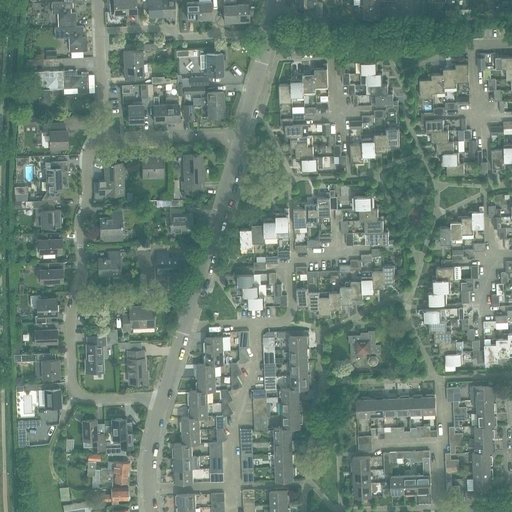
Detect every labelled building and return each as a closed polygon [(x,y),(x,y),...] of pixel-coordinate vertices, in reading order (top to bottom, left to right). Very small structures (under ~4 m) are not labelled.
[(124,13),(123,0),(113,0),(114,14),(124,13)] [(135,0),(123,0),(124,13),(136,13),(135,0)] [(161,15),(160,0),(147,0),(149,16),(161,15)] [(174,0),(160,0),(161,15),(175,15),(174,0)] [(223,0),(224,22),(237,21),(236,5),(235,0),(223,0)] [(309,6),(308,17),(322,17),(323,3),(317,2),(316,0),(296,0),(297,2),(302,2),(301,6),(309,6)] [(58,14),(58,27),(76,26),(76,13),(71,13),(70,9),(73,9),(72,2),(67,2),(67,3),(64,3),(51,3),(52,14),(58,14)] [(211,2),(198,3),(199,19),(211,18),(211,2)] [(199,19),(198,3),(187,3),(187,19),(199,19)] [(248,4),(236,5),(237,21),(248,21),(248,4)] [(387,5),(364,5),(364,18),(380,18),(380,9),(387,9),(387,5)] [(76,26),(58,27),(54,28),(55,39),(68,38),(69,52),(87,51),(87,37),(82,37),(82,33),(84,33),(83,26),(76,26)] [(123,51),(124,65),(143,64),(143,50),(123,51)] [(46,51),(46,59),(56,59),(56,51),(46,51)] [(206,54),(207,68),(204,69),(204,74),(207,74),(207,75),(223,75),(222,54),(206,54)] [(496,69),(507,68),(511,67),(511,56),(496,57),(496,69)] [(464,63),(456,63),(457,82),(469,81),(468,58),(464,58),(464,63)] [(361,73),(366,73),(383,72),(383,69),(378,69),(378,62),(360,62),(361,73)] [(324,68),(315,69),(316,87),(328,86),(327,63),(323,63),(324,68)] [(452,68),(444,69),(445,87),(457,86),(457,82),(456,63),(452,64),(452,68)] [(143,64),(124,65),(124,78),(144,77),(143,64)] [(484,80),(489,80),(489,79),(491,79),(496,79),(496,71),(491,72),(491,68),(485,68),(485,69),(484,69),(484,80)] [(312,74),(303,74),(304,92),(316,92),(316,87),(315,69),(311,69),(312,74)] [(441,74),(432,74),(433,91),(445,91),(445,87),(444,69),(440,69),(441,74)] [(73,70),(62,71),(63,89),(77,88),(78,93),(89,93),(88,72),(81,73),(81,75),(77,75),(77,70),(76,70),(76,71),(73,71),(73,70)] [(63,89),(62,71),(53,71),(53,72),(50,72),(50,71),(34,72),(35,89),(38,89),(39,103),(50,103),(50,90),(63,89)] [(366,84),(371,84),(388,83),(388,79),(383,80),(383,72),(366,73),(366,84)] [(300,79),(291,79),(292,97),(292,102),(298,102),(298,97),(304,97),(304,92),(303,74),(300,74),(300,79)] [(433,91),(432,74),(428,74),(429,79),(420,79),(421,98),(433,97),(433,91)] [(208,78),(191,78),(190,78),(190,80),(184,80),(183,82),(183,84),(183,86),(208,85),(208,78)] [(292,97),(291,79),(288,79),(288,84),(279,84),(280,102),(292,102),(292,97)] [(489,91),(494,90),(497,90),(497,89),(496,79),(491,79),(489,79),(489,80),(489,91)] [(372,95),(376,95),(376,94),(393,94),(393,90),(388,90),(388,83),(371,84),(372,95)] [(207,93),(207,105),(224,105),(223,92),(207,93)] [(376,106),(386,105),(398,105),(398,101),(393,101),(393,94),(376,94),(376,95),(376,106)] [(166,121),(166,104),(159,104),(159,96),(153,96),(154,122),(166,121)] [(179,103),(166,104),(166,121),(179,121),(179,103)] [(143,105),(142,105),(128,105),(129,122),(144,121),(143,105)] [(184,106),(184,111),(185,121),(193,120),(193,105),(184,106)] [(224,105),(207,105),(208,117),(224,117),(224,105)] [(433,108),(434,113),(434,115),(446,115),(446,110),(446,107),(433,108)] [(426,124),(427,131),(444,131),(444,130),(443,119),(434,120),(421,120),(422,124),(426,124)] [(50,147),(51,153),(60,153),(60,147),(61,147),(61,148),(63,148),(63,147),(67,147),(67,130),(65,130),(65,123),(44,124),(44,134),(50,134),(50,147)] [(286,129),(286,138),(303,137),(308,136),(308,125),(293,125),(281,126),(281,130),(286,129)] [(504,127),(503,127),(491,127),(492,135),(504,134),(504,129),(504,127)] [(386,128),(387,133),(388,151),(392,151),(391,146),(400,146),(399,128),(386,128)] [(432,135),(432,142),(449,141),(449,130),(444,130),(444,131),(427,131),(427,135),(432,135)] [(375,134),(375,138),(376,138),(376,157),(380,156),(379,152),(388,151),(387,133),(375,134)] [(291,140),(291,148),(309,147),(309,146),(313,146),(313,136),(308,136),(303,137),(286,138),(286,140),(291,140)] [(363,138),(363,144),(364,162),(368,162),(367,157),(376,157),(376,138),(375,138),(363,138)] [(437,146),(437,152),(454,152),(454,151),(454,140),(449,141),(432,142),(432,146),(437,146)] [(474,151),(477,151),(477,140),(469,140),(469,151),(474,151)] [(363,144),(351,144),(352,167),(356,167),(356,162),(364,162),(363,144)] [(313,146),(309,146),(309,147),(291,148),(291,151),(296,151),(296,159),(314,158),(314,157),(313,146)] [(505,149),(504,149),(492,149),(493,173),(497,173),(497,168),(505,167),(505,149)] [(442,156),(442,163),(459,162),(458,151),(454,151),(454,152),(437,152),(437,157),(442,156)] [(480,161),(480,162),(482,162),(482,151),(477,151),(474,151),(474,162),(480,161)] [(183,189),(190,189),(200,188),(200,181),(203,181),(202,154),(184,155),(184,165),(184,181),(183,181),(183,189)] [(142,158),(142,168),(142,178),(162,178),(162,165),(162,155),(153,155),(153,158),(142,158)] [(29,157),(16,158),(17,180),(24,179),(24,164),(30,164),(29,157)] [(323,157),(314,157),(314,158),(296,159),(297,162),(301,162),(302,169),(323,168),(323,157)] [(68,162),(58,162),(51,162),(51,169),(47,169),(48,182),(42,182),(42,190),(61,190),(61,172),(68,172),(68,162)] [(459,162),(442,163),(442,167),(447,167),(448,174),(465,174),(464,162),(459,162)] [(123,194),(123,173),(122,163),(105,164),(105,169),(105,180),(99,180),(99,195),(123,194)] [(331,216),(331,210),(330,192),(326,193),(326,197),(318,198),(319,216),(331,216)] [(355,209),(359,208),(378,208),(378,204),(373,204),(373,196),(354,196),(355,209)] [(319,221),(319,216),(318,198),(314,198),(314,203),(306,203),(307,222),(307,221),(319,221)] [(37,226),(42,226),(42,227),(62,226),(61,210),(54,210),(54,200),(33,201),(34,209),(42,208),(42,217),(37,218),(35,220),(35,225),(37,226)] [(307,226),(307,221),(307,222),(306,203),(302,203),(303,208),(294,208),(295,234),(300,233),(300,226),(307,226)] [(480,211),(473,212),(474,229),(484,228),(484,206),(480,206),(480,211)] [(489,218),(494,218),(494,217),(496,217),(501,217),(501,209),(496,209),(496,206),(489,206),(489,218)] [(285,213),(276,214),(277,232),(278,232),(290,232),(289,208),(285,208),(285,213)] [(360,221),(364,221),(364,220),(383,220),(383,216),(378,216),(378,208),(359,208),(360,221)] [(181,209),(170,209),(170,232),(192,231),(192,214),(182,214),(181,209)] [(110,218),(100,219),(100,236),(107,235),(107,240),(122,240),(121,212),(110,212),(110,218)] [(469,216),(463,217),(463,239),(474,239),(474,229),(473,212),(469,212),(469,216)] [(273,219),(265,219),(265,237),(266,237),(278,237),(278,232),(277,232),(276,214),(273,214),(273,219)] [(458,222),(452,222),(452,240),(463,239),(463,217),(458,217),(458,222)] [(261,224),(253,224),(253,243),(254,243),(266,242),(266,237),(265,237),(265,219),(261,219),(261,224)] [(365,232),(370,232),(389,231),(388,228),(384,228),(383,220),(364,220),(364,221),(365,232)] [(452,244),(452,240),(452,222),(447,222),(448,227),(440,227),(441,244),(452,244)] [(253,243),(253,224),(249,224),(249,229),(241,229),(241,248),(254,247),(254,243),(253,243)] [(371,245),(383,244),(394,244),(394,240),(389,240),(389,231),(370,232),(371,245)] [(60,239),(62,239),(62,232),(38,233),(39,252),(43,252),(43,258),(55,257),(55,251),(61,251),(60,251),(60,239)] [(319,234),(320,240),(320,242),(332,241),(332,234),(319,234)] [(474,243),(474,249),(475,251),(485,251),(485,243),(474,243)] [(98,259),(98,276),(120,275),(119,252),(108,253),(108,258),(98,259)] [(156,253),(157,275),(179,275),(178,258),(168,258),(168,252),(156,253)] [(452,255),(453,260),(453,262),(464,261),(464,257),(464,254),(452,255)] [(61,269),(64,269),(64,262),(39,263),(40,282),(63,281),(62,281),(61,269)] [(385,271),(384,271),(385,288),(388,288),(388,283),(395,283),(395,266),(385,266),(385,271)] [(432,276),(433,280),(455,279),(455,266),(453,267),(437,267),(437,276),(432,276)] [(362,277),(362,281),(363,281),(363,298),(367,298),(366,293),(374,293),(373,276),(372,276),(372,272),(372,271),(362,271),(362,277)] [(384,271),(372,272),(372,276),(373,276),(374,293),(377,293),(377,288),(385,288),(384,271)] [(307,274),(308,283),(314,282),(314,276),(318,276),(318,272),(308,272),(307,272),(307,274)] [(238,279),(238,286),(255,286),(255,274),(242,274),(233,275),(233,279),(238,279)] [(428,288),(428,292),(446,291),(451,291),(451,279),(433,280),(433,288),(428,288)] [(351,282),(351,286),(352,286),(352,303),(356,303),(356,299),(363,298),(363,281),(362,281),(351,282)] [(341,287),(341,291),(342,309),(345,309),(345,303),(352,303),(352,286),(351,286),(351,282),(346,282),(346,286),(341,287)] [(255,286),(238,286),(238,289),(243,289),(243,297),(260,297),(260,296),(260,285),(255,286)] [(305,310),(309,310),(308,292),(309,292),(308,288),(297,288),(297,306),(305,305),(305,310)] [(329,292),(330,297),(331,314),(334,314),(334,309),(342,309),(341,291),(329,292)] [(446,291),(428,292),(429,300),(424,301),(424,305),(447,304),(446,291)] [(316,314),(320,314),(319,297),(320,297),(320,292),(309,292),(308,292),(309,310),(316,310),(316,314)] [(319,297),(320,314),(327,314),(327,319),(331,319),(331,314),(330,297),(329,292),(320,292),(320,297),(319,297)] [(35,315),(35,323),(51,322),(51,315),(57,315),(56,298),(40,299),(40,295),(30,296),(31,306),(33,308),(37,308),(37,315),(35,315)] [(260,297),(243,297),(243,300),(248,300),(248,307),(265,307),(265,296),(260,296),(260,297)] [(122,315),(123,325),(123,329),(131,329),(130,327),(155,326),(154,308),(137,309),(137,307),(129,307),(129,314),(122,315)] [(424,314),(424,320),(446,320),(446,309),(419,310),(419,314),(424,314)] [(429,324),(430,331),(452,330),(452,325),(447,325),(447,320),(446,320),(424,320),(425,325),(429,324)] [(51,322),(35,323),(34,323),(35,342),(56,341),(56,329),(57,329),(57,322),(51,323),(51,322)] [(370,334),(352,335),(348,335),(349,343),(351,343),(351,356),(360,356),(360,353),(381,352),(381,345),(376,345),(376,330),(370,331),(370,334)] [(435,335),(435,342),(452,341),(452,330),(430,331),(430,335),(435,335)] [(239,336),(240,350),(244,350),(250,346),(249,331),(241,331),(241,336),(239,336)] [(309,336),(290,336),(290,350),(308,349),(307,345),(309,344),(309,336)] [(102,344),(105,344),(105,337),(87,337),(87,344),(86,344),(87,363),(86,363),(86,372),(103,372),(102,344)] [(206,351),(224,350),(223,337),(205,338),(206,342),(204,342),(204,351),(206,351)] [(497,339),(497,344),(498,362),(501,361),(501,357),(510,356),(509,338),(497,339)] [(440,346),(440,352),(462,352),(462,348),(457,348),(457,341),(452,341),(435,342),(435,346),(440,346)] [(485,351),(485,362),(486,367),(490,367),(489,362),(498,362),(497,344),(485,344),(485,351)] [(290,350),(291,363),(308,362),(308,358),(310,357),(309,348),(308,349),(290,350)] [(143,350),(130,351),(128,351),(130,384),(147,383),(147,375),(145,375),(144,358),(143,358),(143,350)] [(205,355),(205,364),(215,364),(224,364),(224,350),(206,351),(206,355),(205,355)] [(244,350),(240,350),(240,363),(245,363),(250,360),(244,350)] [(479,362),(485,362),(485,351),(480,351),(478,351),(474,351),(474,357),(479,357),(479,362)] [(462,352),(440,352),(440,357),(445,356),(445,364),(463,363),(462,352)] [(54,353),(44,353),(36,353),(36,360),(41,360),(42,378),(59,377),(59,359),(55,359),(54,353)] [(308,362),(291,363),(291,376),(309,375),(308,371),(310,370),(310,362),(308,362)] [(231,363),(232,376),(237,376),(242,374),(236,363),(231,363)] [(198,377),(198,378),(216,377),(215,364),(205,364),(198,364),(198,368),(196,368),(197,377),(198,377)] [(291,376),(292,389),(301,388),(309,388),(309,387),(309,384),(311,383),(310,374),(309,375),(291,376)] [(237,376),(232,376),(233,389),(237,389),(242,386),(237,376)] [(197,381),(197,390),(197,391),(207,391),(216,391),(216,377),(198,378),(199,381),(197,381)] [(37,384),(23,384),(23,390),(38,390),(39,406),(45,406),(51,406),(61,406),(60,389),(52,389),(52,383),(42,384),(37,384)] [(494,390),(494,386),(470,387),(471,400),(494,399),(496,399),(495,390),(494,390)] [(448,401),(454,401),(453,394),(460,394),(460,387),(447,388),(448,401)] [(300,397),(301,397),(301,389),(301,388),(292,389),(282,389),(282,402),(300,401),(300,397)] [(253,390),(254,399),(267,398),(266,389),(253,390)] [(191,404),(208,403),(207,391),(197,391),(197,390),(190,391),(190,395),(189,395),(189,404),(191,404)] [(223,390),(223,403),(228,403),(233,400),(227,390),(223,390)] [(426,396),(423,397),(423,414),(436,413),(435,394),(426,395),(426,396)] [(401,397),(397,398),(397,415),(410,415),(409,397),(409,395),(400,396),(401,397)] [(414,397),(409,397),(410,415),(423,414),(423,397),(423,395),(414,395),(414,397)] [(375,399),(370,399),(371,416),(384,416),(384,398),(384,396),(375,397),(375,399)] [(388,398),(384,398),(384,416),(397,415),(397,398),(397,396),(388,396),(388,398)] [(371,416),(370,399),(370,397),(362,397),(362,399),(357,399),(358,417),(371,416)] [(267,398),(254,399),(254,407),(267,406),(267,398)] [(494,403),(494,399),(471,400),(473,400),(473,407),(477,406),(477,413),(495,412),(496,412),(496,403),(494,403)] [(282,402),(283,415),(300,414),(300,410),(302,410),(302,401),(300,401),(282,402)] [(454,401),(454,414),(467,413),(467,407),(459,408),(459,401),(454,401)] [(189,408),(189,417),(189,418),(199,417),(199,418),(208,417),(208,403),(191,404),(191,408),(189,408)] [(228,403),(223,403),(223,416),(227,416),(228,416),(233,413),(228,403)] [(495,417),(495,412),(477,413),(478,426),(492,425),(497,425),(497,417),(495,417)] [(454,414),(455,427),(460,427),(460,420),(467,420),(467,413),(454,414)] [(283,428),(294,428),(301,428),(301,427),(301,423),(302,423),(302,414),(300,414),(283,415),(283,428)] [(216,417),(217,430),(222,430),(227,426),(227,416),(223,416),(216,417)] [(183,430),(183,431),(200,430),(199,418),(199,417),(189,418),(189,417),(182,417),(182,421),(181,421),(181,430),(183,430)] [(111,419),(112,429),(112,439),(120,438),(121,449),(133,449),(132,433),(126,433),(125,418),(111,419)] [(82,420),(82,430),(83,439),(91,439),(91,450),(105,449),(105,434),(97,434),(96,419),(82,420)] [(255,421),(255,429),(268,429),(267,420),(255,421)] [(478,426),(475,426),(475,439),(493,438),(495,438),(494,430),(493,430),(492,425),(478,426)] [(450,427),(450,440),(463,440),(463,434),(455,434),(455,427),(450,427)] [(25,428),(17,429),(18,441),(26,440),(25,428)] [(294,428),(283,428),(274,429),(275,442),(292,441),(292,436),(294,436),(294,429),(294,428)] [(181,434),(181,443),(192,443),(200,443),(200,430),(183,431),(183,434),(181,434)] [(217,430),(217,442),(222,442),(227,439),(222,430),(217,430)] [(359,436),(359,446),(372,445),(372,436),(359,436)] [(493,443),(493,438),(475,439),(476,452),(490,451),(490,452),(495,452),(495,443),(493,443)] [(292,441),(275,442),(275,455),(293,454),(293,449),(294,449),(294,440),(292,441)] [(450,440),(451,453),(456,453),(456,446),(463,446),(463,440),(450,440)] [(209,443),(210,458),(223,457),(222,442),(217,442),(209,443)] [(175,457),(193,456),(192,443),(181,443),(175,443),(175,448),(173,448),(173,457),(175,457)] [(476,452),(473,452),(473,465),(491,465),(492,465),(492,456),(491,456),(490,452),(490,451),(476,452)] [(293,454),(275,455),(276,468),(293,467),(293,463),(295,462),(294,453),(293,454)] [(446,453),(446,467),(459,466),(459,459),(451,460),(451,453),(446,453)] [(176,470),(193,469),(193,456),(175,457),(175,461),(174,461),(174,470),(176,470)] [(353,461),(351,461),(352,470),(353,470),(353,471),(371,470),(370,456),(353,457),(353,461)] [(108,461),(107,469),(108,469),(107,470),(122,471),(122,472),(129,472),(130,463),(108,461)] [(211,465),(211,473),(224,473),(223,464),(211,465)] [(491,469),(491,465),(473,465),(474,478),(491,478),(493,477),(493,469),(491,469)] [(293,467),(276,468),(276,481),(294,480),(294,479),(294,475),(295,475),(295,466),(293,467)] [(446,467),(447,479),(452,479),(452,472),(459,472),(459,466),(446,467)] [(101,470),(96,469),(87,469),(87,476),(95,476),(95,473),(99,474),(99,483),(99,487),(105,487),(111,488),(113,488),(113,482),(128,483),(129,472),(122,472),(122,471),(107,470),(108,469),(107,469),(105,469),(105,468),(101,468),(101,470)] [(193,469),(176,470),(176,474),(175,474),(175,483),(194,482),(193,469)] [(354,474),(352,474),(352,483),(354,483),(354,484),(372,483),(371,470),(353,471),(354,474)] [(224,473),(211,473),(211,482),(224,481),(224,473)] [(431,492),(431,474),(417,475),(418,493),(418,494),(427,494),(427,492),(431,492)] [(418,493),(417,475),(404,476),(405,493),(405,495),(414,494),(414,493),(418,493)] [(405,493),(404,476),(391,476),(391,484),(392,495),(401,495),(401,493),(405,493)] [(492,482),(491,478),(474,478),(475,491),(494,491),(493,482),(492,482)] [(452,479),(447,479),(447,493),(460,492),(460,486),(452,486),(452,479)] [(372,483),(354,484),(354,488),(352,488),(353,497),(372,496),(372,483)] [(113,488),(111,488),(111,494),(102,495),(102,501),(111,500),(111,504),(118,504),(118,500),(128,500),(128,487),(113,488)] [(254,489),(243,490),(244,502),(255,502),(254,489)] [(288,495),(288,491),(270,491),(270,501),(271,505),(288,504),(290,504),(290,495),(288,495)] [(212,494),(212,502),(225,501),(224,493),(212,494)] [(179,508),(196,507),(196,494),(177,495),(177,504),(178,504),(179,508)] [(91,501),(63,505),(64,511),(89,511),(94,511),(105,509),(103,501),(91,503),(91,501)] [(225,501),(212,502),(212,510),(225,510),(225,501)]
